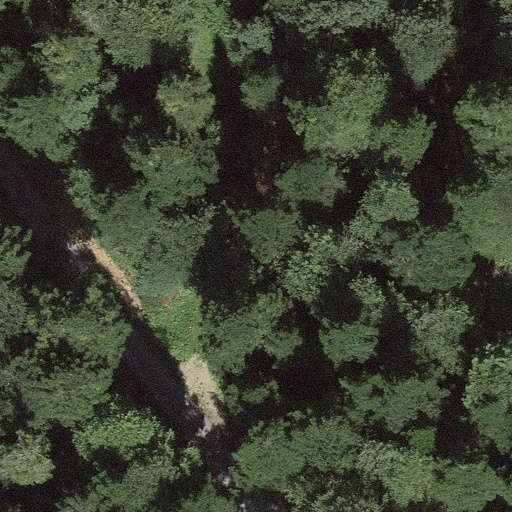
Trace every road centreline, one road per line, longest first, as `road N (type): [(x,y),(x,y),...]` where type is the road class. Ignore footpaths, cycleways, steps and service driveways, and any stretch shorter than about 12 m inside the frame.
road 1 (track): [(0,158),(199,436),(264,511)]
road 2 (track): [(199,436),(218,263),(218,112),(190,0)]
